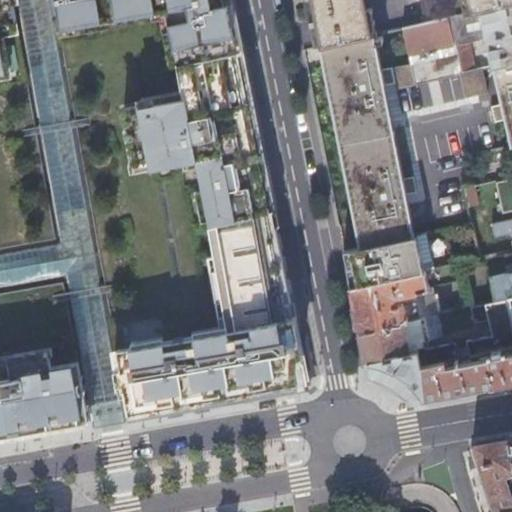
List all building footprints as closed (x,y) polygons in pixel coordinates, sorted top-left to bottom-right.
[(0,0),(0,433),(19,430),(88,418),(85,404),(88,403),(90,403),(105,400),(119,398),(121,397),(124,397),(127,411),(200,398),(228,393),(298,381),(306,380),(267,181),(257,135),(236,27),(230,0),(0,0)] [(376,35),(372,9),(369,0),(304,0),(306,8),(315,49),(320,48),(371,36),(376,35)] [(511,0),(418,0),(424,24),(511,3),(511,0)] [(511,3),(424,24),(401,29),(406,56),(482,39),(480,43),(481,49),(479,50),(481,58),(488,57),(490,66),(492,65),(511,60),(511,3)] [(372,38),(371,36),(320,48),(351,203),(360,248),(385,242),(412,236),(404,196),(413,194),(414,196),(417,195),(413,176),(410,177),(410,179),(401,181),(382,86),(391,84),(391,87),(394,86),(391,68),(388,68),(388,71),(379,72),(373,44),(380,42),(379,37),(372,38)] [(511,60),(492,65),(500,104),(491,106),(490,103),(488,104),(492,123),(494,123),(494,120),(504,119),(510,145),(511,144),(511,60)] [(480,68),(458,73),(463,97),(485,92),(480,68)] [(471,186),(463,188),(467,206),(481,203),(477,185),(471,186)] [(511,219),(490,224),(493,237),(511,233),(511,238),(511,219)] [(432,269),(425,234),(414,236),(422,271),(424,271),(432,269)] [(360,248),(342,252),(345,270),(349,288),(422,271),(414,236),(412,236),(385,242),(360,248)] [(422,271),(349,288),(351,299),(358,333),(402,323),(419,319),(414,299),(394,304),(392,296),(428,287),(424,271),(422,271)] [(402,323),(358,333),(362,354),(364,362),(364,363),(366,373),(386,380),(394,385),(402,390),(412,400),(502,385),(511,382),(511,346),(438,362),(437,352),(425,346),(408,350),(402,323)] [(90,403),(88,403),(93,427),(110,424),(126,421),(121,397),(119,398),(105,400),(90,403)] [(487,500),(490,511),(511,511),(511,502),(507,481),(511,480),(511,458),(508,443),(488,447),(470,450),(487,500)]
